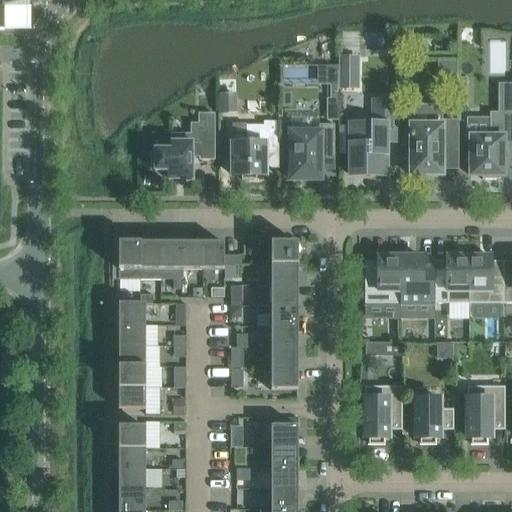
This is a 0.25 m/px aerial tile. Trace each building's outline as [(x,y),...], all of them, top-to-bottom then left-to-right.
[(30,0),(0,0),(0,30),(3,30),(3,29),(32,29),(33,8),(31,7),(30,0)] [(360,57),(339,57),(339,85),(339,90),(359,90),(360,57)] [(459,78),(459,93),(467,93),(467,78),(459,78)] [(467,148),(467,166),(468,166),(468,165),(471,165),(471,177),(472,177),(472,176),(483,176),(483,179),(482,179),(482,180),(500,180),(500,179),(499,179),(499,176),(502,176),(502,177),(504,177),(504,146),(511,146),(511,83),(501,84),(501,114),(491,114),(491,113),(490,113),(489,138),(472,137),(471,137),(471,149),(468,149),(468,148),(467,148)] [(327,100),(326,121),(338,122),(339,90),(339,85),(330,85),(330,100),(327,100)] [(236,94),(219,95),(220,114),(237,114),(236,94)] [(351,124),(351,176),(385,176),(385,143),(397,143),(397,144),(399,144),(399,100),(384,100),(384,124),(351,124)] [(321,160),(334,160),(334,125),(319,125),(319,117),(291,117),(291,133),(290,180),(321,180),(321,160)] [(232,144),(233,176),(241,177),(241,180),(257,180),(256,176),(265,176),(265,153),(278,153),(278,122),(264,123),(264,127),(246,127),(246,144),(232,144)] [(432,126),(410,126),(410,176),(442,176),(442,153),(458,153),(458,122),(432,122),(432,126)] [(155,154),(151,154),(151,169),(155,169),(155,172),(168,172),(168,180),(192,180),(192,157),(199,157),(199,160),(214,160),(214,130),(199,130),(199,144),(192,144),(192,143),(172,143),(172,151),(155,151),(155,154)] [(118,281),(140,281),(140,244),(118,244),(118,281)] [(161,281),(161,244),(140,244),(140,281),(161,281)] [(182,244),(172,244),(161,244),(161,281),(173,281),(181,281),(182,281),(182,271),(182,244)] [(202,244),(191,244),(182,244),(182,271),(202,271),(202,244)] [(224,266),(224,256),(224,244),(202,244),(202,271),(224,271),(224,266)] [(298,265),(298,256),(298,244),(271,244),(271,265),(298,265)] [(241,266),(241,256),(224,256),(224,266),(236,266),(241,266)] [(365,305),(400,305),(400,257),(378,257),(378,262),(365,262),(365,305)] [(400,257),(400,305),(434,305),(435,262),(422,262),(422,257),(400,257)] [(435,262),(434,305),(469,305),(469,257),(447,257),(447,262),(435,262)] [(503,305),(503,262),(491,262),(491,257),(469,257),(469,305),(503,305)] [(503,305),(511,304),(511,262),(503,262),(503,305)] [(298,275),(298,265),(271,265),(271,286),(286,286),(298,286),(298,275)] [(236,279),(236,266),(224,266),(224,271),(224,279),(236,279)] [(181,290),(181,281),(173,281),(173,290),(181,290)] [(298,286),(286,286),(271,286),(271,307),(298,307),(298,286)] [(241,298),(241,287),(230,287),(230,298),(241,298)] [(202,298),(202,289),(193,289),(193,298),(202,298)] [(153,305),(153,296),(140,296),(140,305),(145,305),(153,305)] [(145,327),(145,305),(140,305),(118,305),(118,327),(145,327)] [(185,316),(185,305),(175,305),(175,316),(185,316)] [(241,315),(241,307),(230,307),(230,318),(239,318),(241,315)] [(298,328),(298,307),(271,307),(271,328),(286,328),(298,328)] [(118,347),(145,347),(145,327),(118,327),(118,347)] [(298,328),(286,328),(271,328),(271,348),(298,348),(298,328)] [(247,348),(247,335),(237,335),(237,348),(247,348)] [(185,347),(185,337),(172,337),(172,347),(185,347)] [(365,344),(365,357),(374,357),(374,344),(365,344)] [(118,368),(145,368),(145,347),(118,347),(118,368)] [(298,369),(298,348),(271,348),(271,369),(286,369),(298,369)] [(230,358),(230,369),(243,369),(243,358),(243,349),(237,349),(230,349),(230,358)] [(118,389),(145,389),(145,368),(118,368),(118,389)] [(298,369),(286,369),(271,369),(271,391),(298,391),(298,369)] [(240,392),(240,370),(230,370),(230,392),(240,392)] [(185,389),(185,378),(173,378),(173,389),(185,389)] [(402,422),(402,388),(364,388),(364,439),(369,439),(369,445),(384,445),(384,439),(388,439),(388,422),(402,422)] [(491,422),(505,422),(505,388),(467,388),(467,439),(472,439),(471,445),(487,445),(487,439),(491,439),(491,422)] [(118,411),(145,411),(145,389),(118,389),(118,411)] [(453,422),(453,411),(440,411),(440,398),(416,398),(416,439),(420,439),(420,445),(435,445),(435,439),(440,439),(440,422),(453,422)] [(184,415),(184,399),(172,399),(172,415),(184,415)] [(297,427),(297,419),(277,419),(277,427),(297,427)] [(185,435),(185,424),(173,424),(173,435),(185,435)] [(298,449),(298,437),(297,427),(277,427),(271,427),(271,449),(286,449),(298,449)] [(145,450),(145,428),(118,428),(118,450),(145,450)] [(245,466),(245,449),(234,449),(234,466),(245,466)] [(298,449),(286,449),(271,449),(271,469),(298,469),(298,449)] [(118,470),(145,470),(145,450),(118,450),(118,470)] [(184,469),(184,460),(171,460),(171,469),(184,469)] [(245,482),(245,469),(237,469),(237,482),(245,482)] [(298,490),(298,469),(271,469),(271,490),(286,490),(298,490)] [(118,491),(145,491),(145,470),(118,470),(118,491)] [(298,490),(286,490),(271,490),(271,510),(271,511),(298,511),(298,490)] [(118,511),(145,511),(145,491),(118,491),(118,511)] [(171,511),(181,511),(182,502),(168,502),(168,511),(171,511)]
